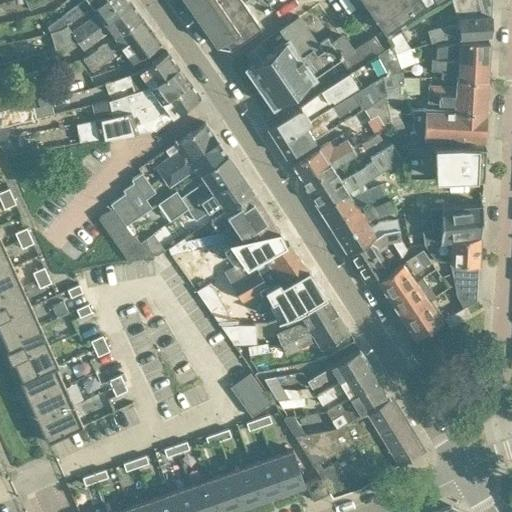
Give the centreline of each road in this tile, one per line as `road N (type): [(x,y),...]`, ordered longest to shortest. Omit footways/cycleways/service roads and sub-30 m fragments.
road 1 (residential): [(463,471),(205,74)]
road 2 (residential): [(511,438),(498,389),(511,171)]
road 3 (residential): [(205,74),(303,0)]
